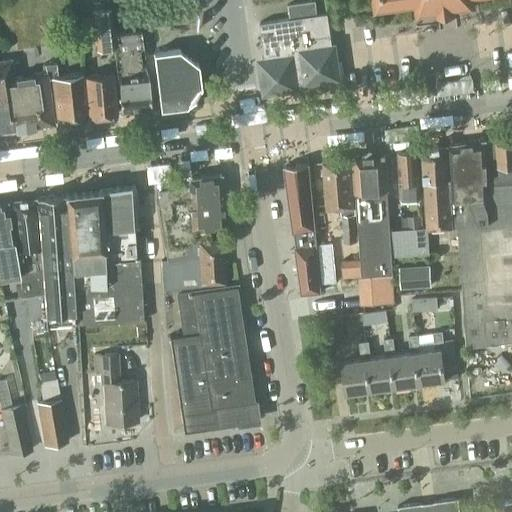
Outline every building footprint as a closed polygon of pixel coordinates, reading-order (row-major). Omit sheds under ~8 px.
[(374,0),(376,10),(416,5),(417,15),(438,12),(439,18),(452,16),(451,10),(471,7),(470,0),(374,0)] [(315,1),(287,5),(289,19),(293,19),(317,15),(315,1)] [(98,50),(114,48),(110,10),(94,12),(98,50)] [(317,15),(293,19),(303,82),(334,78),(335,78),(336,78),(337,78),(337,77),(337,76),(337,75),(336,75),(332,45),(332,44),(329,24),(327,14),(317,15)] [(289,19),(259,23),(269,87),(303,82),(293,19),(289,19)] [(141,75),(139,52),(138,51),(143,50),(140,30),(113,33),(122,113),(151,110),(147,74),(141,75)] [(201,102),(203,97),(202,93),(199,89),(201,86),(199,65),(180,50),(154,53),(161,109),(187,106),(189,104),(193,106),(197,105),(201,102)] [(13,75),(11,59),(0,60),(0,130),(54,123),(52,101),(56,101),(58,122),(87,118),(82,74),(56,77),(55,64),(43,65),(44,72),(13,75)] [(90,117),(116,114),(112,74),(86,76),(90,117)] [(511,137),(485,141),(491,225),(492,236),(511,233),(511,137)] [(492,236),(491,225),(485,141),(448,145),(453,228),(458,227),(463,304),(471,303),(470,283),(486,281),(483,254),(494,252),(492,236)] [(427,229),(453,228),(448,145),(422,148),(427,228),(421,228),(402,229),(391,230),(393,256),(429,253),(427,229)] [(421,198),(421,182),(418,149),(396,151),(399,199),(401,199),(401,205),(420,205),(419,198),(421,198)] [(361,258),(363,275),(394,273),(390,230),(385,154),(352,156),(354,192),(355,192),(358,234),(361,258)] [(325,189),(353,185),(351,157),(323,161),(325,189)] [(297,238),(317,235),(309,164),(284,166),(294,233),(296,232),(297,238)] [(207,226),(224,225),(220,174),(188,178),(189,188),(157,192),(167,260),(161,260),(164,295),(179,292),(179,289),(225,282),(222,239),(208,240),(207,226)] [(106,249),(138,244),(137,226),(138,225),(136,185),(102,189),(106,249)] [(354,208),(355,208),(353,185),(325,189),(326,211),(342,210),(345,244),(358,243),(355,214),(354,214),(354,208)] [(138,244),(106,249),(102,189),(65,194),(78,322),(75,323),(75,325),(142,320),(138,244)] [(75,323),(78,322),(65,194),(36,197),(45,325),(75,322),(75,323)] [(40,262),(39,260),(39,245),(35,198),(8,200),(8,201),(15,250),(17,262),(20,283),(22,297),(43,295),(41,279),(41,268),(35,269),(34,262),(40,262)] [(0,278),(19,276),(13,242),(14,242),(8,201),(7,200),(0,201),(0,278)] [(402,229),(421,228),(421,215),(401,216),(402,229)] [(511,233),(492,236),(494,252),(483,254),(486,281),(470,283),(471,303),(463,304),(466,346),(511,340),(511,233)] [(302,293),(323,291),(322,279),(317,235),(297,238),(298,244),(295,245),(302,293)] [(343,277),(363,275),(361,258),(342,260),(343,277)] [(431,287),(430,265),(398,267),(400,289),(431,287)] [(335,278),(322,279),(323,291),(336,290),(335,278)] [(255,406),(237,284),(179,292),(185,333),(170,335),(183,430),(243,422),(255,406)] [(364,325),(376,323),(375,311),(362,313),(364,325)] [(345,341),(341,316),(327,318),(331,343),(345,341)] [(444,348),(443,341),(442,331),(432,332),(435,349),(419,351),(416,351),(420,382),(445,379),(444,372),(442,358),(441,349),(444,348)] [(416,351),(419,351),(417,334),(408,336),(410,352),(395,354),(391,355),(395,386),(420,382),(416,351)] [(391,355),(395,354),(393,338),(383,339),(386,355),(370,357),(367,358),(371,389),(395,386),(391,355)] [(442,358),(444,372),(458,370),(454,340),(454,339),(443,340),(443,341),(444,348),(441,349),(442,358)] [(367,358),(370,357),(368,341),(359,342),(361,359),(341,361),(346,392),(371,389),(367,358)] [(119,380),(118,370),(117,352),(93,353),(94,371),(100,371),(100,382),(103,382),(106,422),(137,421),(134,379),(119,380)] [(0,410),(5,431),(10,453),(31,449),(22,403),(11,406),(5,378),(0,379),(0,410)] [(44,444),(67,441),(57,378),(39,380),(43,401),(37,401),(44,444)] [(511,511),(505,511),(459,511),(458,497),(398,505),(399,511),(511,511)]
